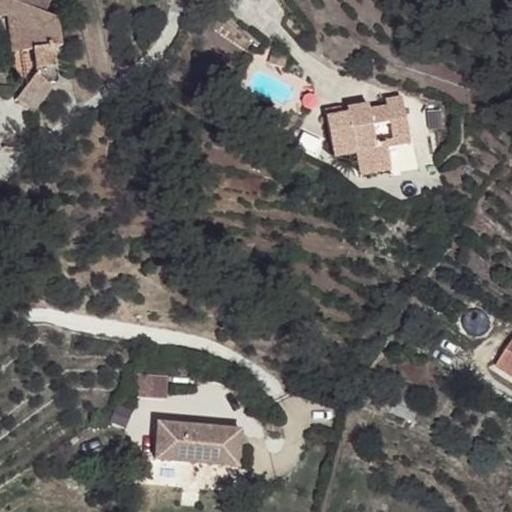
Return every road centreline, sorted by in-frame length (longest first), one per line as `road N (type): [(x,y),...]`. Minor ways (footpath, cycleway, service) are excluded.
road 1 (residential): [(0,310),(43,310),(202,342),(274,385)]
road 2 (residential): [(176,0),(153,48),(35,138),(0,176)]
